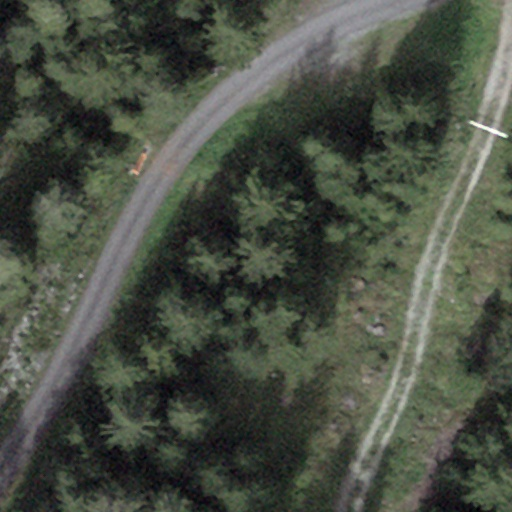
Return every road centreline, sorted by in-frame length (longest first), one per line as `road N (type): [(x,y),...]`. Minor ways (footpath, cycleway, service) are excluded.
road 1 (track): [(417,0),(274,68),(209,109),(146,198),(75,346),(0,466)]
road 2 (track): [(511,43),(433,322),(355,511)]
